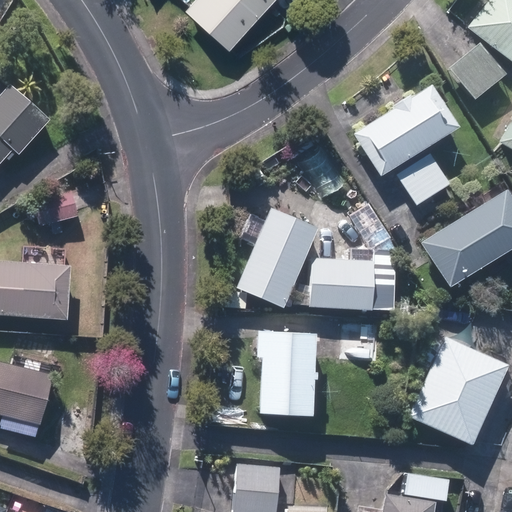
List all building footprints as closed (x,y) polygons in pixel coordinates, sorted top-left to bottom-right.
[(188,0),(182,7),(225,46),(266,0),(188,0)] [(511,0),(486,0),(464,28),(511,66),(511,0)] [(476,44),(447,68),(471,98),(501,75),(476,44)] [(15,155),(45,120),(6,86),(0,92),(0,159),(9,150),(15,155)] [(350,135),(376,176),(454,127),(428,86),(350,135)] [(511,115),(495,143),(511,153),(511,115)] [(427,152),(392,176),(412,205),(447,181),(427,152)] [(417,244),(445,286),(511,243),(511,205),(502,190),(417,244)] [(69,191),(31,200),(38,226),(75,217),(69,191)] [(234,289),(279,307),(313,228),(268,209),(234,289)] [(309,260),(306,307),(366,311),(369,263),(309,260)] [(0,261),(0,315),(63,320),(66,266),(0,261)] [(339,321),(337,361),(375,363),(378,323),(339,321)] [(307,415),(311,334),(257,332),(255,357),(259,357),(256,413),(307,415)] [(405,416),(466,444),(504,365),(443,336),(405,416)] [(48,374),(0,362),(0,415),(35,424),(48,374)] [(275,511),(280,467),(237,462),(232,511),(275,511)] [(427,511),(429,501),(381,494),(377,511),(427,511)]
